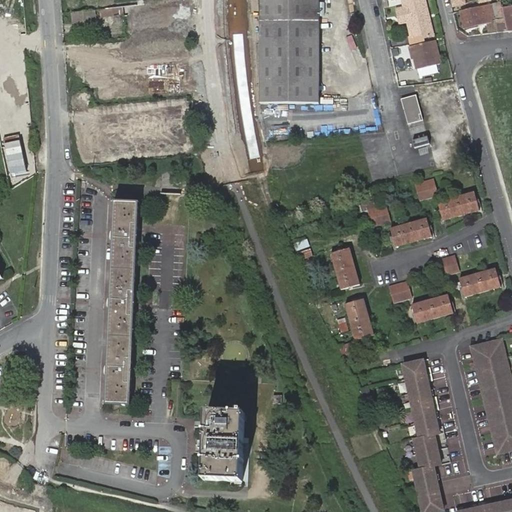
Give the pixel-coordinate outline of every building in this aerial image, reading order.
[(137,5),(144,5),(143,0),(100,0),(101,17),(138,16),(137,5)] [(320,0),(261,0),(262,106),(321,106),(320,0)] [(425,0),(404,0),(405,3),(406,5),(408,17),(429,13),(425,0)] [(500,1),(462,10),(466,27),(487,22),(504,18),(500,1)] [(0,4),(0,27),(1,38),(10,37),(12,51),(22,50),(20,33),(25,32),(23,13),(15,14),(14,2),(0,4)] [(406,5),(398,7),(400,18),(408,17),(406,5)] [(166,7),(138,8),(138,31),(166,31),(166,7)] [(70,10),(70,24),(95,24),(95,11),(70,10)] [(408,17),(409,22),(413,38),(410,38),(411,44),(426,41),(425,37),(434,36),(429,13),(408,17)] [(504,18),(487,22),(490,33),(507,31),(504,18)] [(168,32),(137,36),(140,59),(171,55),(168,32)] [(124,57),(96,59),(96,47),(90,48),(89,40),(72,41),(74,74),(125,72),(124,57)] [(436,40),(412,46),(416,59),(419,58),(421,69),(422,69),(424,75),(439,72),(437,65),(443,64),(436,40)] [(0,130),(7,129),(3,109),(30,104),(26,87),(18,89),(12,56),(0,58),(0,130)] [(424,121),(418,95),(402,99),(408,124),(424,121)] [(87,151),(184,142),(182,113),(84,121),(87,151)] [(414,141),(416,148),(431,145),(429,137),(414,141)] [(20,145),(2,149),(10,188),(23,185),(27,182),(20,145)] [(435,179),(417,183),(420,198),(438,194),(435,179)] [(476,191),(439,200),(444,218),(481,209),(476,191)] [(361,210),(369,208),(373,225),(391,220),(386,204),(376,206),(374,199),(359,203),(361,210)] [(112,201),(106,405),(130,406),(136,202),(112,201)] [(428,217),(392,226),(396,244),(433,235),(428,217)] [(307,239),(295,243),(297,250),(309,246),(307,239)] [(351,247),(332,251),(342,287),(360,283),(351,247)] [(311,248),(297,253),(299,259),(312,255),(311,248)] [(456,255),(438,259),(442,275),(459,270),(456,255)] [(498,270),(461,280),(465,296),(502,287),(498,270)] [(408,281),(391,285),(395,301),(412,296),(408,281)] [(450,294),(413,304),(418,322),(454,312),(450,294)] [(364,297),(346,302),(356,339),(374,334),(364,297)] [(472,348),(497,456),(511,452),(511,375),(504,340),(472,348)] [(351,341),(339,346),(342,354),(354,350),(351,341)] [(423,360),(403,364),(419,438),(414,439),(420,469),(413,471),(421,511),(434,511),(443,510),(433,465),(441,464),(435,434),(439,432),(423,360)] [(369,388),(361,390),(363,401),(371,399),(369,388)] [(273,394),(273,403),(280,403),(281,394),(273,394)] [(208,411),(206,480),(243,481),(245,413),(208,411)] [(511,511),(511,499),(457,511),(456,511),(511,511)]
